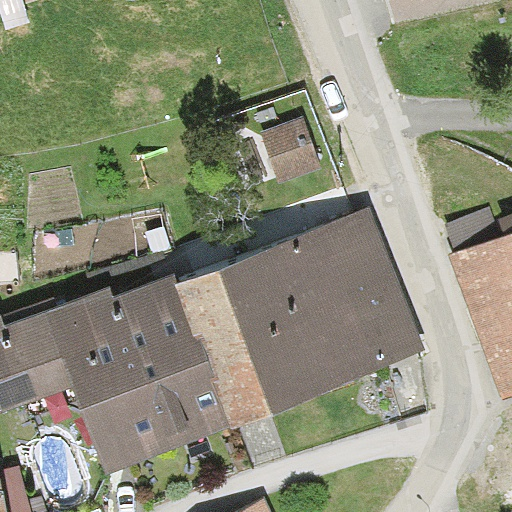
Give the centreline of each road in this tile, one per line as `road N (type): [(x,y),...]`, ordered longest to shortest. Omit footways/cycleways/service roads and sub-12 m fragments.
road 1 (residential): [(466,410),(464,355),(337,0)]
road 2 (residential): [(183,511),(466,410)]
